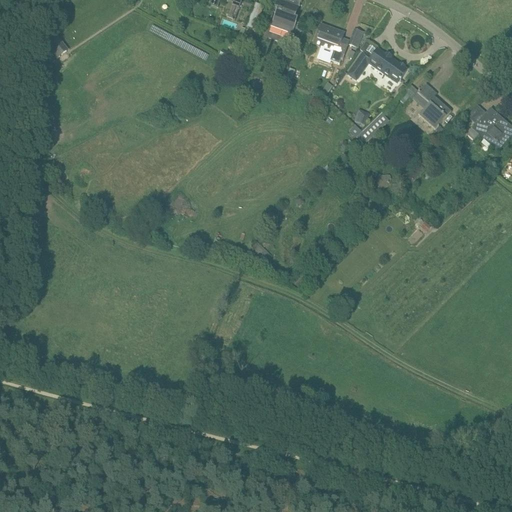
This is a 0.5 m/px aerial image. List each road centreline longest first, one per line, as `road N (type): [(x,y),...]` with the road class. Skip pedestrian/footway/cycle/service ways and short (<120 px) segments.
road 1 (track): [(34,45),(32,156),(75,211),(116,238),(268,281),(485,404)]
road 2 (track): [(0,386),(479,511)]
road 3 (unclassified): [(511,96),(438,31),(382,0)]
